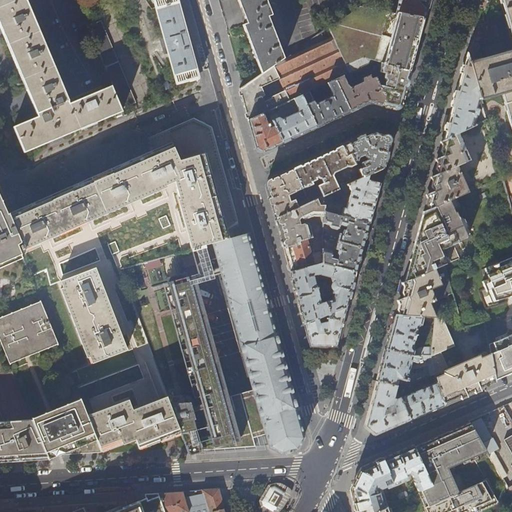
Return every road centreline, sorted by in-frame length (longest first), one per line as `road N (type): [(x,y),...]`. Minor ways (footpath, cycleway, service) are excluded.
road 1 (residential): [(196,0),(325,463)]
road 2 (secondary): [(325,463),(451,0)]
road 3 (tertiary): [(0,485),(325,463)]
road 4 (residential): [(325,463),(511,389)]
